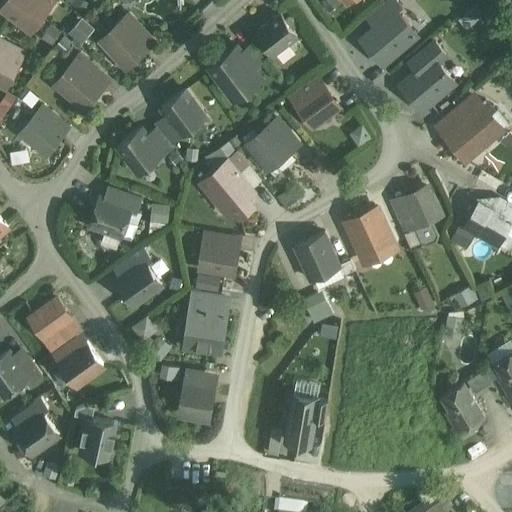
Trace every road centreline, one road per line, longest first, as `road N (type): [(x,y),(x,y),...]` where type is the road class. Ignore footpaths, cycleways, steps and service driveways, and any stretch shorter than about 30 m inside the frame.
road 1 (residential): [(309,0),(395,140),(390,162),(263,237),(221,453)]
road 2 (residential): [(241,0),(105,119),(38,226)]
road 3 (residential): [(53,251),(142,364),(143,446)]
road 4 (residential): [(391,484),(221,453)]
road 5 (residential): [(119,511),(36,485),(0,449)]
